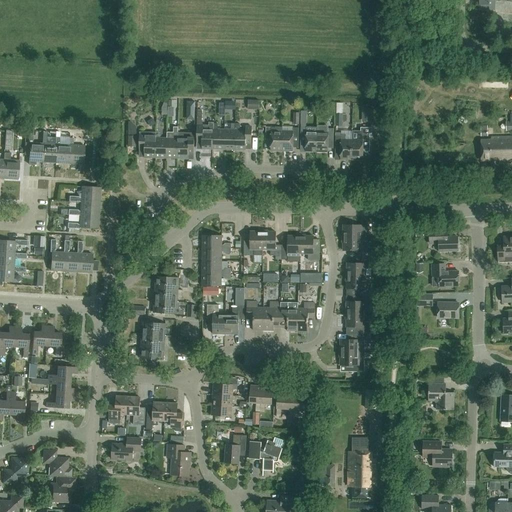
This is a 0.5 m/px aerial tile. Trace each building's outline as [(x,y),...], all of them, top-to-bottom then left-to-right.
[(479,0),(479,10),(495,10),(495,1),(479,0)] [(248,100),(248,110),(259,110),(259,100),(248,100)] [(214,150),(215,124),(211,124),(211,130),(204,130),(204,126),(203,126),(203,121),(197,121),(197,143),(202,143),(202,149),(203,149),(214,150)] [(225,150),(225,130),(219,130),(219,124),(215,124),(214,150),(225,150)] [(236,150),(236,124),(231,124),(231,130),(225,130),(225,150),(236,150)] [(252,144),(252,140),(253,127),(247,127),(247,131),(240,131),(240,124),(236,124),(236,150),(247,151),(247,144),(252,144)] [(179,159),(180,132),(178,132),(178,127),(173,127),(173,139),(168,139),(168,158),(179,159)] [(283,151),(283,131),(283,128),(267,127),(267,140),(272,140),(272,151),(283,151)] [(335,129),(329,129),(329,132),(323,132),(323,127),(318,127),(318,132),(318,152),(328,153),(328,149),(334,149),(335,129)] [(299,148),(299,128),(294,128),(294,132),(283,131),(283,151),(294,152),(294,148),(299,148)] [(353,139),(353,160),(363,161),(363,152),(370,152),(371,135),(373,135),(373,128),(361,128),(361,134),(359,134),(359,140),(353,139)] [(318,152),(318,132),(308,132),(308,129),(302,129),(302,141),(307,141),(306,152),(318,152)] [(195,154),(196,136),(189,136),(189,133),(180,132),(179,159),(190,159),(190,154),(195,154)] [(157,158),(157,135),(158,133),(153,133),(153,138),(147,138),(147,134),(141,134),(141,147),(146,147),(146,158),(157,158)] [(29,142),(30,142),(29,166),(36,166),(36,162),(42,162),(44,143),(42,143),(33,142),(33,135),(29,135),(29,142)] [(157,135),(157,158),(168,158),(168,139),(162,138),(162,135),(157,135)] [(341,156),(341,160),(353,160),(353,139),(347,139),(347,135),(342,135),(342,136),(337,136),(336,156),(341,156)] [(42,136),(42,143),(44,143),(42,162),(56,163),(57,144),(55,144),(55,143),(46,143),(46,136),(42,136)] [(128,136),(128,147),(136,147),(137,136),(128,136)] [(69,144),(59,144),(60,137),(56,137),(55,143),(55,144),(57,144),(56,163),(69,164),(70,145),(69,145),(69,144)] [(69,137),(69,144),(69,145),(70,145),(69,164),(83,164),(84,145),(73,145),(73,138),(69,137)] [(511,138),(491,139),(491,142),(481,142),(481,161),(500,160),(500,163),(511,162),(511,138)] [(4,153),(4,159),(5,160),(4,178),(18,179),(19,160),(8,160),(8,153),(4,153)] [(69,201),(81,202),(81,200),(100,201),(101,187),(82,186),(81,197),(79,197),(79,196),(69,196),(69,201)] [(68,215),(80,215),(80,213),(99,214),(100,201),(81,200),(81,202),(81,211),(79,211),(79,210),(69,209),(68,215)] [(80,229),(80,227),(98,228),(99,214),(80,213),(80,215),(80,224),(78,224),(78,223),(68,222),(68,228),(80,229)] [(343,238),(361,239),(362,231),(368,231),(368,225),(344,225),(343,238)] [(439,251),(458,251),(458,237),(447,237),(447,230),(430,231),(430,244),(439,243),(439,251)] [(263,250),(263,232),(250,232),(250,241),(244,241),(244,256),(255,256),(255,250),(263,250)] [(282,260),(282,245),(276,245),(276,232),(263,232),(263,250),(270,250),(270,256),(276,256),(276,260),(282,260)] [(222,245),(222,244),(222,236),(203,236),(203,249),(231,249),(231,248),(241,248),(241,236),(234,236),(234,240),(231,240),(231,243),(225,243),(223,245),(222,245)] [(287,262),(301,262),(301,254),(301,236),(288,236),(288,245),(282,245),(282,260),(287,260),(287,262)] [(320,240),(314,240),(314,236),(301,236),(301,254),(308,254),(308,260),(320,260),(320,240)] [(511,236),(503,237),(504,247),(498,247),(499,263),(511,262),(511,236)] [(357,257),(371,258),(371,251),(367,251),(367,246),(361,246),(361,239),(343,238),(343,251),(357,251),(357,257)] [(15,239),(14,241),(0,240),(0,253),(14,255),(14,252),(15,244),(17,244),(17,245),(27,245),(27,240),(15,239)] [(66,252),(64,251),(55,251),(55,249),(56,249),(56,239),(51,239),(50,251),(52,251),(51,269),(65,270),(66,252)] [(77,252),(68,252),(69,250),(70,250),(70,240),(65,239),(64,251),(66,252),(65,270),(78,271),(79,252),(77,252)] [(79,252),(78,271),(92,272),(93,253),(82,253),(82,251),(83,251),(84,241),(78,240),(77,252),(79,252)] [(225,254),(231,253),(231,249),(203,249),(202,261),(221,261),(222,252),(223,252),(225,254)] [(26,253),(14,252),(14,255),(0,253),(0,267),(13,268),(14,266),(14,257),(16,257),(16,258),(26,259),(26,253)] [(347,277),(365,277),(365,269),(371,269),(371,258),(357,257),(357,263),(347,263),(347,277)] [(221,261),(202,261),(202,273),(230,274),(230,270),(221,269),(221,261)] [(453,286),(459,286),(459,271),(445,272),(445,264),(432,264),(432,278),(439,278),(439,288),(453,287),(453,286)] [(25,266),(14,266),(13,268),(0,267),(0,280),(13,281),(13,270),(15,270),(15,271),(25,272),(25,266)] [(230,274),(202,273),(202,286),(221,286),(221,280),(230,280),(230,274)] [(314,283),(315,273),(307,273),(306,282),(314,283)] [(155,276),(155,289),(166,289),(167,277),(155,276)] [(166,289),(178,290),(179,278),(167,277),(166,289)] [(356,296),(371,296),(371,284),(365,284),(365,277),(347,277),(347,289),(356,290),(356,296)] [(511,279),(511,280),(511,286),(502,287),(503,303),(511,302),(511,279)] [(155,289),(154,300),(166,301),(166,289),(155,289)] [(177,302),(178,290),(166,289),(166,301),(177,302)] [(418,305),(432,306),(433,295),(418,295),(418,305)] [(371,296),(356,296),(356,302),(347,302),(347,315),(365,315),(365,307),(371,307),(371,296)] [(153,313),(165,314),(166,301),(154,300),(153,313)] [(176,314),(177,302),(166,301),(165,314),(176,314)] [(263,331),(263,308),(257,308),(257,302),(246,302),(246,317),(253,317),(253,330),(263,331)] [(280,317),(281,302),(270,302),(270,308),(263,308),(263,331),(274,331),(274,317),(280,317)] [(297,331),(298,303),(292,303),(281,302),(280,317),(287,318),(287,331),(297,331)] [(298,303),(297,331),(308,331),(308,318),(314,318),(315,303),(304,303),(304,309),(298,309),(298,303)] [(459,318),(459,303),(438,303),(438,318),(459,318)] [(195,317),(196,306),(188,305),(187,317),(195,317)] [(225,334),(225,315),(218,315),(219,305),(207,305),(207,319),(212,319),(212,334),(225,334)] [(225,315),(225,334),(238,335),(238,319),(244,319),(244,306),(233,306),(232,315),(225,315)] [(145,315),(145,307),(133,307),(133,315),(145,315)] [(365,315),(347,315),(347,328),(356,328),(356,335),(371,335),(371,323),(365,323),(365,315)] [(511,318),(503,319),(504,334),(511,333),(511,318)] [(143,323),(142,335),(153,336),(154,323),(143,323)] [(153,336),(165,336),(166,324),(154,323),(153,336)] [(47,346),(48,326),(40,326),(40,332),(33,332),(32,354),(37,354),(38,345),(47,346)] [(48,326),(47,346),(56,346),(55,356),(60,356),(61,334),(54,333),(55,327),(48,326)] [(1,333),(0,353),(0,355),(5,356),(5,347),(14,347),(15,328),(9,327),(9,334),(1,333)] [(15,328),(14,347),(23,348),(23,357),(27,357),(29,335),(21,334),(22,328),(15,328)] [(142,335),(141,347),(153,347),(153,336),(142,335)] [(371,335),(356,335),(356,341),(341,340),(340,353),(358,354),(358,346),(364,346),(365,341),(371,341),(371,335)] [(164,348),(165,336),(153,336),(153,347),(164,348)] [(191,354),(191,346),(179,345),(179,353),(191,354)] [(140,359),(152,360),(153,347),(141,347),(140,359)] [(164,360),(164,348),(153,347),(152,360),(164,360)] [(358,354),(340,353),(340,366),(349,366),(349,372),(364,372),(364,361),(358,361),(358,354)] [(48,380),(70,381),(70,374),(77,374),(77,367),(58,366),(57,375),(48,375),(48,380)] [(228,378),(227,384),(214,383),(213,394),(233,396),(233,385),(238,385),(238,378),(228,378)] [(70,381),(48,380),(47,385),(57,385),(56,394),(75,395),(76,389),(69,388),(70,381)] [(454,410),(454,393),(448,393),(446,391),(446,384),(429,384),(428,401),(435,401),(437,403),(437,410),(454,410)] [(260,412),(262,387),(251,386),(250,403),(256,404),(256,412),(260,412)] [(262,387),(260,412),(265,412),(265,404),(272,405),(273,387),(262,387)] [(365,390),(365,408),(380,408),(380,390),(365,390)] [(0,401),(0,420),(3,421),(3,414),(10,415),(11,392),(7,392),(6,401),(0,401)] [(11,392),(10,415),(17,415),(17,421),(24,422),(25,402),(16,401),(16,392),(11,392)] [(288,410),(289,393),(278,392),(277,417),(281,417),(281,410),(288,410)] [(298,418),(300,393),(289,393),(288,410),(294,411),(294,418),(298,418)] [(300,393),(298,418),(303,419),(303,411),(310,411),(311,394),(300,393)] [(75,395),(56,394),(56,403),(46,403),(46,408),(69,409),(69,401),(75,402),(75,395)] [(233,396),(213,394),(212,405),(232,406),(233,396)] [(128,415),(129,397),(117,396),(116,406),(111,406),(110,423),(121,424),(121,414),(128,415)] [(511,396),(502,396),(501,421),(511,421),(511,396)] [(129,397),(128,415),(134,415),(134,424),(145,425),(146,408),(141,407),(141,398),(129,397)] [(165,421),(166,404),(154,403),(154,413),(148,412),(147,429),(153,430),(153,425),(157,425),(158,425),(158,421),(165,421)] [(166,404),(165,421),(177,422),(176,431),(182,431),(183,414),(178,414),(178,404),(166,404)] [(232,406),(212,405),(212,416),(231,417),(232,406)] [(135,427),(135,437),(143,437),(144,434),(144,431),(144,428),(135,427)] [(245,457),(245,452),(246,436),(234,435),(233,445),(226,445),(225,463),(238,464),(239,456),(245,457)] [(141,451),(142,439),(128,438),(127,445),(113,444),(113,459),(133,460),(134,451),(141,451)] [(249,458),(252,459),(260,460),(260,461),(263,461),(262,477),(263,477),(264,471),(273,472),(273,473),(274,473),(274,463),(278,463),(282,449),(275,446),(276,444),(268,441),(265,447),(261,447),(261,441),(250,441),(249,458)] [(424,458),(433,458),(433,466),(453,466),(453,451),(441,450),(442,443),(425,442),(424,458)] [(511,444),(506,445),(506,453),(494,452),(494,467),(507,467),(507,468),(507,470),(508,471),(509,471),(510,472),(511,473),(511,444)] [(191,462),(192,453),(185,453),(185,446),(168,445),(167,458),(172,459),(171,475),(188,476),(189,462),(191,462)] [(56,477),(72,478),(72,468),(69,468),(69,458),(57,457),(57,451),(43,450),(42,464),(49,465),(49,476),(56,477)] [(371,452),(355,452),(349,452),(349,486),(353,486),(353,497),(371,497),(371,483),(375,483),(375,478),(371,478),(371,471),(375,471),(375,459),(371,459),(371,452)] [(29,478),(30,459),(11,458),(10,470),(4,469),(3,483),(17,484),(17,478),(29,478)] [(332,467),(319,466),(319,477),(329,477),(329,479),(332,479),(332,467)] [(72,478),(56,477),(56,483),(50,483),(49,502),(68,503),(69,486),(76,486),(76,478),(72,478)] [(490,481),(490,490),(500,490),(501,482),(490,481)] [(0,511),(16,511),(17,508),(24,509),(24,495),(10,494),(10,501),(0,499),(0,511)] [(451,511),(451,505),(439,505),(439,496),(422,495),(422,509),(430,509),(429,511),(451,511)] [(295,510),(296,497),(281,496),(280,503),(267,502),(266,511),(289,511),(289,510),(295,510)] [(497,501),(497,503),(489,503),(489,511),(507,511),(508,503),(508,499),(501,499),(499,499),(497,501)]
